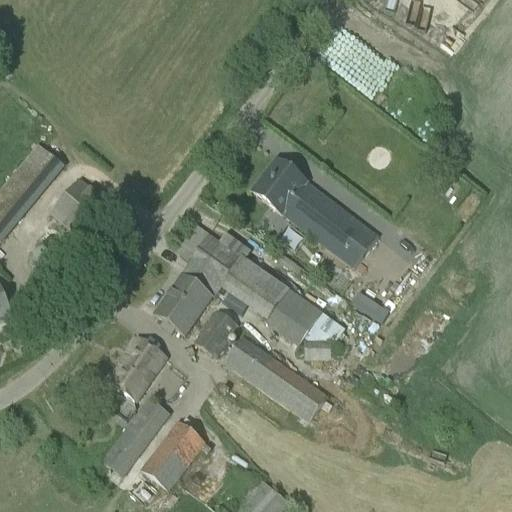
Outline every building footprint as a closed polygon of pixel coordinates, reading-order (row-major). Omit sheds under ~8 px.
[(0,75),(8,69),(0,59),(0,75)] [(0,246),(64,170),(37,148),(0,192),(0,246)] [(307,184),(276,161),(252,194),(355,271),(379,238),(306,184),(307,184)] [(79,183),(51,217),(92,252),(121,218),(79,183)] [(80,270),(49,239),(28,261),(59,291),(80,270)] [(240,262),(208,239),(181,276),(183,277),(154,317),(184,338),(219,291),(268,325),(266,328),(298,350),(322,314),(242,259),(240,262)] [(0,326),(12,321),(0,291),(0,326)] [(353,307),(384,327),(393,314),(362,294),(353,307)] [(239,328),(216,312),(192,346),(216,362),(239,328)] [(167,360),(137,339),(107,383),(137,404),(167,360)] [(329,399),(246,342),(224,367),(310,427),(329,399)] [(332,343),(304,342),(305,362),(331,364),(332,343)] [(169,418),(149,402),(102,464),(123,480),(169,418)] [(206,446),(177,423),(140,473),(169,494),(206,446)] [(231,511),(295,511),(266,487),(259,480),(231,511)]
